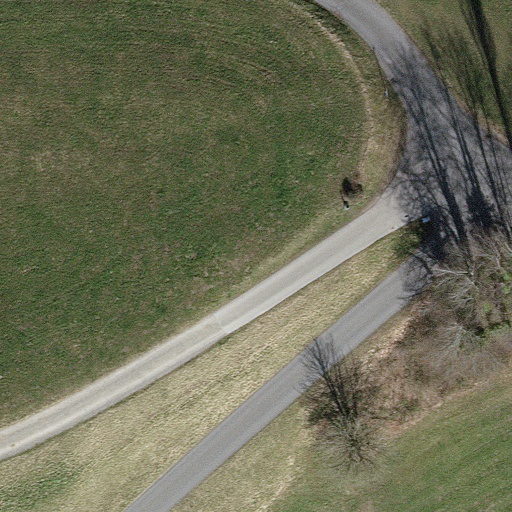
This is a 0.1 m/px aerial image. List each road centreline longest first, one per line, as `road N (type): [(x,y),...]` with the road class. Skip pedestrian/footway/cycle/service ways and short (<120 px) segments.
road 1 (track): [(471,150),(118,391),(0,453)]
road 2 (unclassified): [(511,212),(385,303),(152,511)]
road 3 (track): [(332,0),(471,150)]
